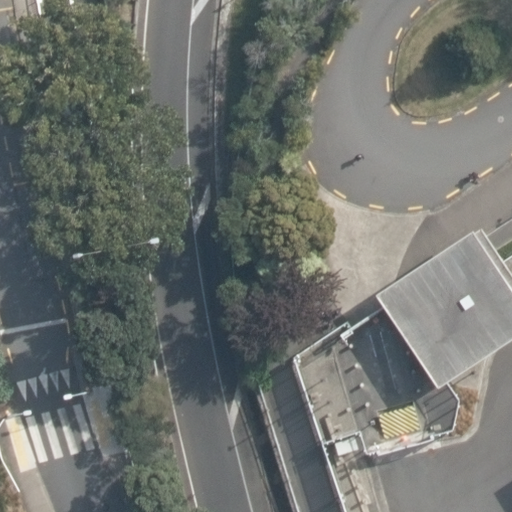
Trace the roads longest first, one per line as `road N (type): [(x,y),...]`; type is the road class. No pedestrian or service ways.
road 1 (motorway): [(169,0),(159,125),(176,329),(225,511)]
road 2 (secondary): [(0,153),(32,325),(88,511)]
road 3 (residential): [(511,116),(441,165),(400,181),(374,180),(349,165),(338,142),(343,72),(362,28),(387,0)]
